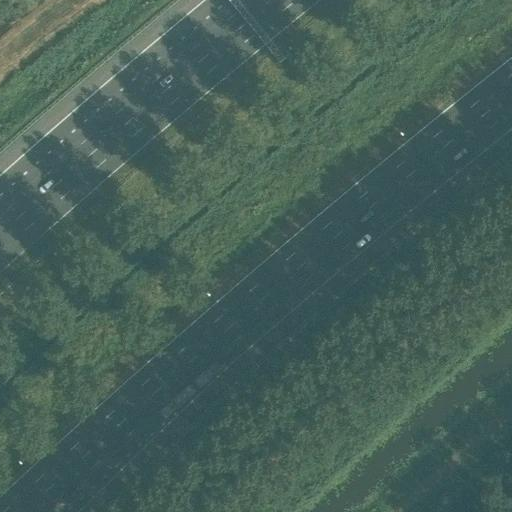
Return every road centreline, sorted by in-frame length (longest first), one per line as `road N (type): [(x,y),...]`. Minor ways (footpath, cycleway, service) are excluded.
road 1 (motorway): [(24,511),(300,265),(511,91)]
road 2 (motorway): [(273,0),(0,234)]
